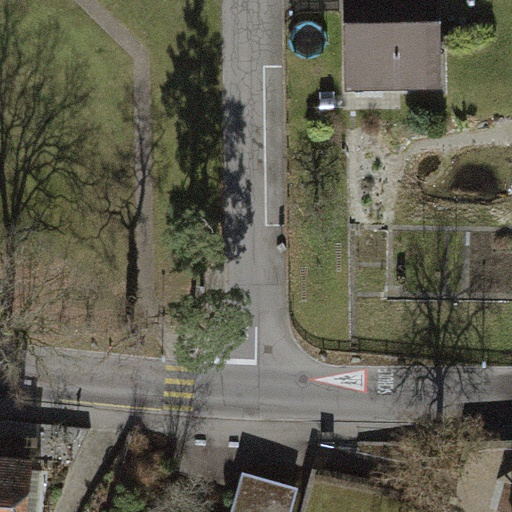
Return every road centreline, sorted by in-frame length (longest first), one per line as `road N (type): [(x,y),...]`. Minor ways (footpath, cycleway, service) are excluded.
road 1 (residential): [(264,390),(260,0)]
road 2 (tertiary): [(0,369),(264,390)]
road 3 (tertiary): [(264,390),(511,392)]
